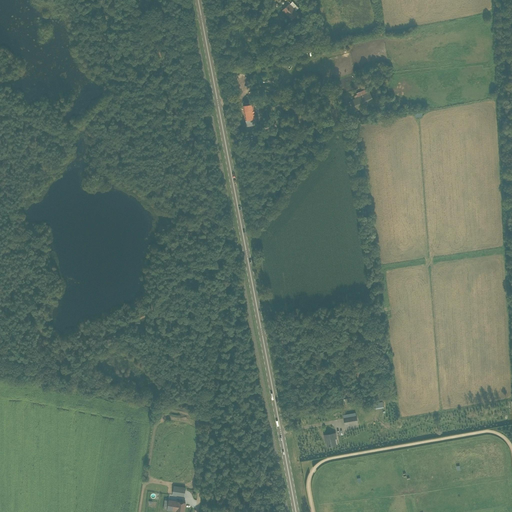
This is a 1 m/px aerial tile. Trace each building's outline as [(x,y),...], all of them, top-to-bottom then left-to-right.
[(299,8),(292,2),(283,10),(293,20),(298,15),(295,12),(299,8)] [(369,92),(349,101),(354,112),(374,103),(369,92)] [(243,106),(244,113),(254,111),(253,104),(243,106)] [(255,118),(254,111),(244,113),(245,120),(255,118)] [(256,125),(255,118),(245,120),(247,127),(256,125)] [(358,423),(356,416),(344,418),(345,426),(358,423)] [(336,439),(335,433),(324,435),(325,440),(326,440),(327,447),(335,445),(334,439),(336,439)] [(184,496),(185,488),(173,487),(172,495),(184,496)] [(184,511),(185,502),(169,500),(168,510),(175,511),(174,511),(176,511),(175,511),(184,511)]
